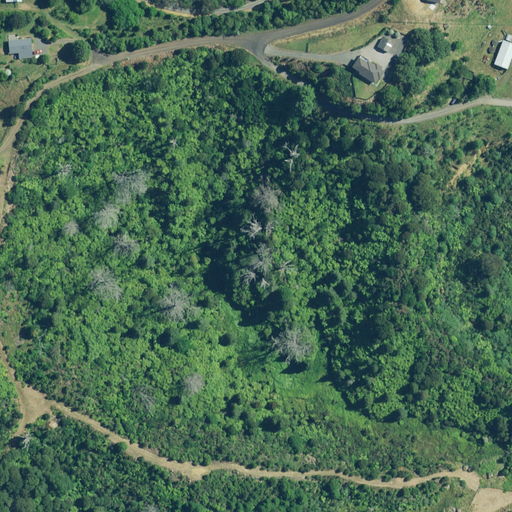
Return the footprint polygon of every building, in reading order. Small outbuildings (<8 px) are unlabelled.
[(391,37),(394,31),(387,28),(385,33),(391,37)] [(32,58),(31,39),(7,41),(8,54),(18,53),(18,59),(32,58)] [(391,45),(381,39),(377,47),(386,53),(391,45)] [(511,55),(511,44),(503,41),(494,64),(507,69),(511,55)] [(352,67),(360,72),(358,74),(373,84),(377,79),(378,80),(383,72),(382,71),(383,69),(375,64),(374,66),(367,61),(365,64),(357,59),(352,67)]
